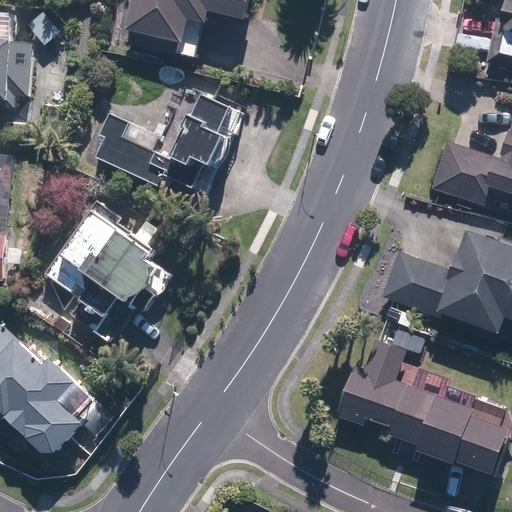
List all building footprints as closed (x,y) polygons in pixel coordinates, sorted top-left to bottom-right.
[(133,0),(125,38),(182,51),(188,26),(203,30),(205,19),(241,27),(247,0),(133,0)] [(500,3),(486,64),(511,70),(511,0),(510,5),(500,3)] [(14,18),(0,17),(0,108),(15,109),(16,97),(29,98),(31,48),(13,47),(14,18)] [(107,141),(96,163),(160,194),(165,183),(198,199),(240,114),(188,90),(163,141),(112,117),(102,138),(107,141)] [(446,145),(431,190),(492,210),(497,193),(511,198),(511,126),(500,162),(446,145)] [(139,234),(97,205),(45,279),(82,305),(74,316),(112,343),(135,310),(141,315),(170,275),(149,260),(155,253),(146,247),(158,230),(148,222),(139,234)] [(399,254),(382,300),(511,346),(511,253),(463,236),(450,273),(399,254)] [(89,406),(0,328),(0,420),(44,459),(55,457),(80,429),(74,423),(89,406)] [(353,371),(336,417),(415,446),(412,453),(450,467),(451,464),(489,477),(505,433),(468,420),(470,414),(391,385),(401,359),(375,349),(365,375),(353,371)]
